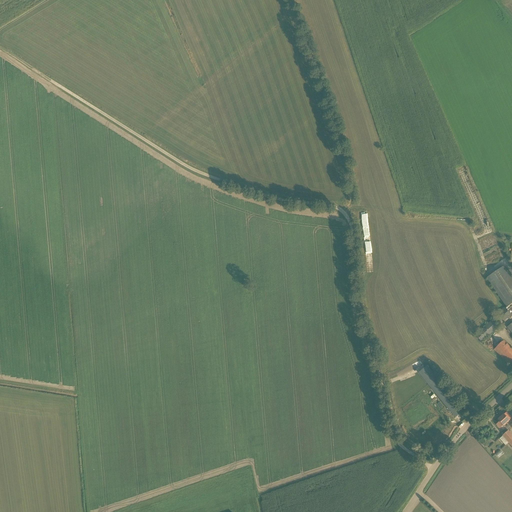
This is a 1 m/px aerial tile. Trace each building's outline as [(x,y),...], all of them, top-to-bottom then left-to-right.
[(506,307),(511,303),(511,277),(504,266),(487,278),(506,307)] [(482,342),(511,315),(505,308),(476,335),(482,342)] [(511,350),(511,349),(511,348),(504,340),(494,350),(511,368),(511,350)] [(455,417),(463,411),(427,366),(419,372),(455,417)] [(511,418),(507,412),(504,415),(498,420),(500,421),(496,425),(500,429),(503,425),(509,420),(511,418)] [(511,445),(511,435),(508,431),(503,435),(511,445)]
